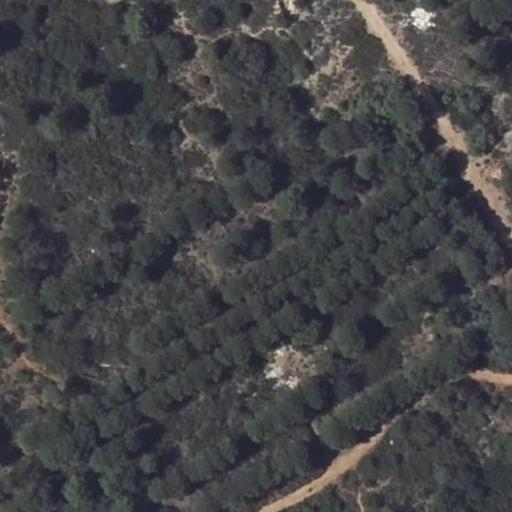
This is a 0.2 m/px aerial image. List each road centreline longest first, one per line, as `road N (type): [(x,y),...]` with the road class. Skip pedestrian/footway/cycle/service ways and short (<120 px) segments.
road 1 (track): [(251,511),(316,483),(418,391),(453,376),(511,374)]
road 2 (track): [(511,242),(367,0)]
